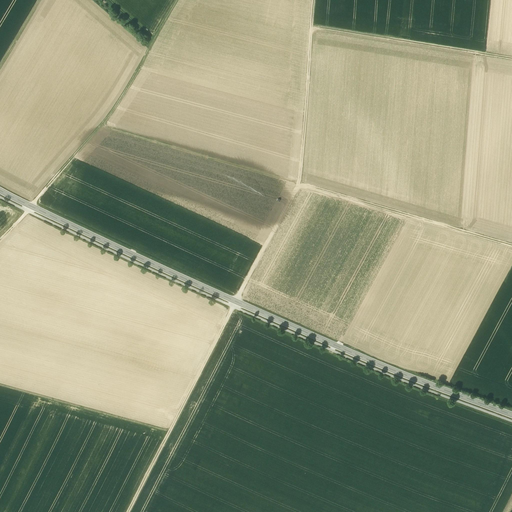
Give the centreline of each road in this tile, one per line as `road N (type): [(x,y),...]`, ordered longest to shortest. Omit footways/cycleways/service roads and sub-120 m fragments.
road 1 (tertiary): [(511,415),(361,357),(0,190)]
road 2 (track): [(127,511),(298,183),(313,0)]
road 3 (track): [(511,245),(101,125)]
road 4 (track): [(177,0),(113,109),(0,239)]
road 5 (track): [(310,26),(511,58)]
road 6 (track): [(168,431),(0,385)]
